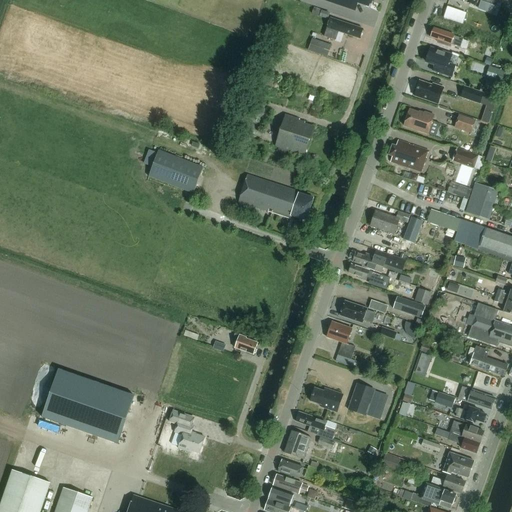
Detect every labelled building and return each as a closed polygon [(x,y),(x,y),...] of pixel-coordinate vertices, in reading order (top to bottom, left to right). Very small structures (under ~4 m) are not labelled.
[(319,0),(355,12),(358,5),(370,9),(372,0),(319,0)] [(447,8),(443,18),(462,25),(466,15),(447,8)] [(363,30),(329,19),(323,37),(335,41),(338,33),(360,41),(363,30)] [(454,37),(433,30),(430,39),(438,41),(437,44),(450,48),(451,46),(460,49),(464,41),(454,38),(454,37)] [(331,46),(312,40),(308,52),(327,58),(331,46)] [(448,66),(451,57),(434,51),(429,65),(442,70),(440,76),(451,80),(455,68),(448,66)] [(500,83),(504,74),(488,69),(485,78),(500,83)] [(414,98),(437,106),(444,89),(433,85),(432,87),(419,82),(414,98)] [(484,94),(464,87),(461,98),(480,105),(484,94)] [(427,135),(434,117),(425,113),(424,116),(410,111),(404,127),(427,135)] [(304,157),(313,128),(304,125),(305,124),(299,122),(299,121),(285,116),(275,148),(304,157)] [(475,122),(458,116),(454,129),(471,135),(475,122)] [(396,148),(392,146),(389,156),(393,158),(391,163),(421,173),(429,152),(399,141),(396,148)] [(203,168),(158,151),(148,178),(193,195),(203,168)] [(476,172),(480,158),(458,151),(454,165),(476,172)] [(456,181),(466,183),(469,173),(458,171),(456,181)] [(306,222),(314,199),(299,195),(299,193),(247,176),(238,203),(268,213),(290,220),(291,217),(306,222)] [(488,221),(498,192),(475,184),(465,214),(488,221)] [(468,201),(471,191),(455,185),(451,195),(468,201)] [(511,263),(511,238),(431,211),(427,223),(457,233),(454,243),(511,263)] [(396,219),(375,213),(370,228),(394,235),(399,221),(407,224),(410,217),(399,213),(396,219)] [(365,257),(355,254),(352,263),(361,266),(361,268),(381,274),(386,260),(374,256),(374,257),(365,254),(365,257)] [(462,268),(465,258),(456,255),(453,265),(462,268)] [(386,277),(370,272),(352,266),(351,267),(350,268),(348,272),(349,272),(349,274),(359,277),(358,279),(366,282),(368,277),(371,278),(369,284),(383,288),(386,277)] [(506,280),(497,277),(495,283),(504,286),(506,280)] [(454,294),(456,287),(449,284),(447,291),(454,294)] [(419,290),(415,302),(427,306),(431,294),(419,290)] [(498,290),(495,298),(511,304),(511,291),(509,297),(503,294),(504,292),(498,290)] [(447,302),(443,296),(438,299),(441,305),(447,302)] [(421,320),(425,308),(397,298),(392,310),(421,320)] [(511,316),(511,304),(495,298),(493,303),(506,307),(504,313),(511,316)] [(385,315),(387,306),(371,301),(368,309),(385,315)] [(366,311),(345,304),(341,316),(362,323),(366,311)] [(511,348),(511,328),(494,323),(498,312),(478,305),(474,317),(475,317),(468,338),(496,348),(498,343),(511,348)] [(352,330),(332,323),(327,339),(342,344),(338,356),(351,360),(355,348),(347,345),(352,330)] [(414,341),(418,329),(418,328),(414,327),(406,324),(406,326),(405,327),(405,328),(405,330),(405,331),(406,332),(406,334),(407,335),(408,336),(409,337),(410,338),(411,339),(412,340),(413,340),(414,341)] [(396,334),(382,329),(380,335),(394,340),(396,335),(396,334)] [(246,339),(239,337),(234,335),(232,342),(237,344),(235,349),(253,356),(258,344),(246,340),(246,339)] [(224,354),(227,347),(215,342),(212,350),(224,354)] [(383,346),(377,344),(374,353),(381,355),(383,346)] [(507,366),(486,360),(489,353),(476,349),(470,367),(503,378),(507,366)] [(464,358),(454,354),(451,361),(461,364),(464,358)] [(117,445),(134,397),(58,370),(41,418),(117,445)] [(441,380),(438,392),(453,395),(456,383),(441,380)] [(375,391),(356,384),(347,411),(365,417),(375,391)] [(315,389),(310,402),(322,406),(321,408),(337,413),(343,396),(330,391),(326,393),(315,389)] [(491,411),(495,400),(472,392),(468,403),(491,411)] [(455,399),(438,393),(434,404),(451,410),(455,399)] [(479,412),(465,407),(464,406),(462,411),(458,409),(455,418),(461,420),(475,424),(476,422),(483,424),(484,423),(486,422),(487,419),(486,417),(486,416),(478,413),(479,412)] [(175,434),(183,436),(178,449),(191,454),(191,452),(199,454),(205,438),(191,434),(194,427),(191,426),(194,419),(173,412),(169,423),(177,426),(175,434)] [(327,423),(298,412),(295,422),(319,430),(317,437),(332,442),(335,431),(325,428),(327,423)] [(450,434),(480,444),(484,433),(466,427),(463,434),(451,430),(450,434)] [(480,444),(450,434),(436,429),(434,436),(462,446),(461,449),(476,455),(480,444)] [(292,433),(288,443),(308,450),(311,439),(292,433)] [(332,450),(334,443),(319,438),(317,445),(332,450)] [(439,453),(441,447),(423,441),(421,447),(439,453)] [(304,461),(308,450),(288,443),(284,454),(304,461)] [(468,479),(474,463),(449,454),(443,473),(450,476),(451,473),(468,479)] [(400,460),(385,455),(381,467),(396,472),(400,460)] [(303,468),(282,461),(278,473),(299,480),(303,468)] [(318,480),(321,471),(308,467),(304,478),(310,480),(311,478),(318,480)] [(0,511),(40,511),(50,484),(12,471),(0,504),(0,511)] [(302,484),(278,476),(276,477),(273,486),(299,495),(300,490),(307,493),(309,487),(302,484)] [(445,483),(439,480),(432,478),(430,484),(437,486),(460,494),(461,494),(463,489),(463,490),(465,483),(447,477),(445,483)] [(455,497),(456,495),(426,485),(422,497),(412,494),(405,492),(402,499),(430,509),(431,504),(450,510),(451,506),(452,506),(452,505),(455,504),(457,500),(455,497)] [(88,511),(93,499),(63,489),(54,511),(88,511)] [(293,496),(272,489),(268,500),(289,507),(293,496)] [(315,498),(316,491),(309,490),(308,497),(315,498)] [(165,508),(136,498),(131,511),(176,511),(169,509),(168,511),(164,510),(165,508)] [(340,510),(344,511),(346,511),(355,511),(358,503),(343,498),(340,510)] [(299,511),(268,501),(269,501),(268,501),(264,511),(265,511),(299,511)]
